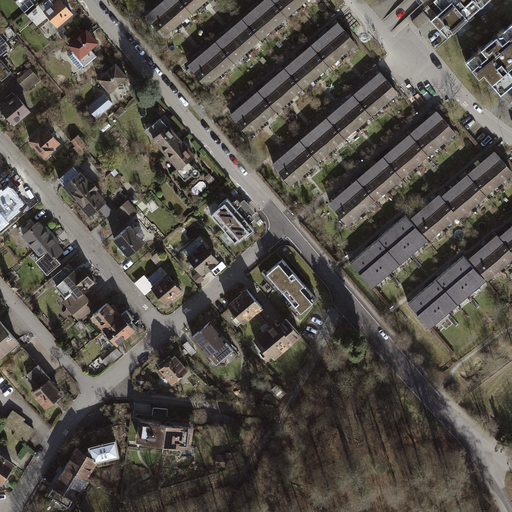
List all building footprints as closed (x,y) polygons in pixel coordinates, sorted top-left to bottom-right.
[(45,0),(36,8),(55,30),(71,16),(57,0),(54,0),(51,3),(49,0),(45,0)] [(179,0),(166,0),(161,5),(180,27),(193,15),(179,0)] [(203,0),(179,0),(193,15),(207,4),(203,0)] [(273,0),(267,0),(257,9),(275,29),(288,18),(273,0)] [(296,0),(273,0),(288,18),(302,6),(296,0)] [(438,0),(436,3),(444,12),(433,22),(449,40),(493,0),(438,0)] [(161,5),(147,16),(166,38),(180,27),(161,5)] [(257,9),(244,20),(261,41),(275,29),(257,9)] [(431,20),(425,13),(414,23),(420,30),(431,20)] [(244,20),(230,32),(248,52),(261,41),(244,20)] [(340,23),(327,35),(345,56),(359,44),(340,23)] [(511,27),(467,65),(482,82),(487,78),(504,97),(511,90),(511,27)] [(61,41),(83,67),(94,58),(90,53),(97,46),(85,31),(79,36),(75,30),(61,41)] [(230,32),(217,43),(234,64),(248,52),(230,32)] [(327,35),(313,46),(331,68),(345,56),(327,35)] [(217,43),(203,55),(221,75),(234,64),(217,43)] [(313,46),(300,58),(318,79),(331,68),(313,46)] [(203,55),(190,66),(207,87),(221,75),(203,55)] [(0,79),(1,78),(3,81),(12,74),(0,58),(0,79)] [(300,58),(286,70),(304,91),(318,79),(300,58)] [(108,96),(127,80),(113,65),(95,81),(108,96)] [(29,69),(15,80),(25,92),(39,81),(29,69)] [(286,70),(272,81),(291,103),(304,91),(286,70)] [(382,73),(368,85),(386,106),(400,94),(382,73)] [(272,81),(259,93),(277,114),(291,103),(272,81)] [(368,85),(355,97),(373,118),(386,106),(368,85)] [(259,93),(245,105),(263,126),(277,114),(259,93)] [(0,108),(0,109),(15,126),(30,113),(15,96),(13,97),(10,94),(2,101),(5,105),(0,108)] [(113,104),(104,94),(88,109),(97,119),(113,104)] [(355,97),(341,108),(360,129),(373,118),(355,97)] [(245,105),(232,116),(250,137),(263,126),(245,105)] [(158,106),(153,110),(159,116),(163,112),(158,106)] [(125,107),(117,114),(121,118),(129,112),(125,107)] [(341,108),(328,120),(346,141),(360,129),(341,108)] [(439,112),(426,124),(444,146),(458,134),(439,112)] [(160,117),(144,131),(161,151),(178,137),(160,117)] [(328,120),(314,132),(333,153),(346,141),(328,120)] [(105,133),(112,127),(108,123),(102,129),(105,133)] [(426,124),(412,135),(431,157),(444,146),(426,124)] [(30,142),(45,159),(54,151),(53,150),(60,144),(47,129),(41,135),(39,133),(30,142)] [(314,132),(301,143),(319,164),(333,153),(314,132)] [(412,135),(398,147),(417,169),(431,157),(412,135)] [(74,147),(81,141),(77,136),(69,142),(74,147)] [(178,137),(161,151),(172,164),(176,169),(174,171),(180,177),(188,170),(190,172),(190,176),(191,178),(195,178),(198,176),(198,172),(196,170),(192,170),(185,162),(193,155),(178,137)] [(78,152),(85,146),(81,141),(74,147),(78,152)] [(301,143),(287,155),(306,176),(319,164),(301,143)] [(398,147),(385,159),(403,180),(417,169),(398,147)] [(511,171),(497,153),(483,164),(501,186),(511,177),(511,171)] [(287,155),(274,167),(292,188),(306,176),(287,155)] [(385,159),(371,170),(390,192),(403,180),(385,159)] [(483,164),(470,176),(488,197),(501,186),(483,164)] [(58,180),(77,203),(95,188),(75,166),(58,180)] [(371,170),(357,182),(376,204),(390,192),(371,170)] [(207,174),(203,178),(208,184),(213,180),(207,174)] [(470,176),(456,187),(474,208),(488,197),(470,176)] [(357,182),(344,194),(362,215),(376,204),(357,182)] [(97,186),(95,188),(77,203),(91,218),(100,210),(108,219),(114,214),(106,205),(108,203),(102,197),(104,195),(97,186)] [(456,187),(443,198),(459,218),(461,220),(474,208),(456,187)] [(0,229),(6,224),(5,223),(17,212),(15,210),(22,204),(9,190),(3,195),(1,192),(0,193),(0,229)] [(344,194),(330,205),(349,227),(362,215),(344,194)] [(441,196),(427,208),(445,229),(459,218),(443,198),(441,196)] [(124,197),(116,203),(121,208),(128,202),(124,197)] [(224,232),(243,216),(239,211),(243,208),(238,202),(234,205),(230,200),(211,216),(224,232)] [(118,213),(123,219),(135,209),(130,203),(118,213)] [(427,208),(413,219),(431,241),(445,229),(427,208)] [(123,219),(128,225),(140,215),(135,209),(123,219)] [(248,244),(259,234),(252,226),(256,223),(251,217),(247,221),(243,216),(224,232),(237,247),(245,240),(248,244)] [(407,218),(380,241),(401,266),(428,243),(407,218)] [(23,237),(38,255),(57,239),(55,236),(54,238),(40,222),(23,237)] [(122,255),(124,258),(141,244),(138,240),(140,239),(140,235),(137,232),(133,231),(132,233),(127,228),(110,241),(117,250),(116,251),(120,256),(122,255)] [(511,228),(500,239),(511,253),(511,228)] [(498,237),(485,248),(503,270),(511,262),(511,253),(500,239),(498,237)] [(57,239),(38,255),(41,259),(37,263),(49,277),(62,265),(57,259),(66,252),(58,243),(60,241),(57,239)] [(221,263),(201,239),(183,255),(204,278),(221,263)] [(380,241),(353,264),(374,289),(401,266),(380,241)] [(485,248),(471,259),(489,281),(503,270),(485,248)] [(289,270),(278,258),(260,273),(274,289),(278,286),(289,299),(285,303),(296,316),(314,301),(300,284),(304,281),(293,267),(289,270)] [(466,258),(438,282),(459,306),(469,297),(487,282),(466,258)] [(60,277),(74,294),(64,303),(68,309),(64,313),(68,318),(73,313),(89,299),(83,292),(95,281),(81,265),(74,272),(70,268),(60,277)] [(170,277),(162,268),(148,280),(156,290),(154,291),(167,306),(184,292),(176,281),(177,280),(173,274),(170,277)] [(438,282),(410,305),(431,330),(459,306),(438,282)] [(265,305),(248,286),(227,303),(244,323),(265,305)] [(89,299),(73,313),(80,321),(102,302),(95,294),(89,299)] [(109,301),(92,316),(105,330),(122,314),(117,309),(116,309),(109,301)] [(122,314),(105,330),(104,331),(109,336),(109,335),(117,344),(133,329),(127,322),(131,320),(124,313),(122,314)] [(274,356),(300,335),(283,315),(279,319),(277,317),(253,337),(261,347),(259,348),(266,357),(271,353),(274,356)] [(18,337),(0,317),(0,352),(9,345),(12,348),(19,342),(16,338),(18,337)] [(235,348),(209,318),(193,331),(196,334),(193,336),(216,363),(235,348)] [(119,349),(103,362),(108,368),(124,354),(119,349)] [(190,368),(174,351),(157,366),(173,384),(190,368)] [(62,393),(38,366),(28,374),(39,387),(33,393),(46,407),(62,393)] [(143,375),(137,379),(141,385),(147,380),(143,375)] [(260,395),(264,388),(255,383),(251,390),(260,395)] [(276,384),(271,389),(281,397),(285,393),(276,384)] [(168,410),(154,408),(153,415),(167,417),(168,410)] [(13,436),(25,444),(34,432),(23,423),(25,420),(13,412),(5,422),(3,425),(15,433),(13,436)] [(135,440),(163,444),(166,421),(138,418),(135,440)] [(163,444),(191,447),(194,425),(166,421),(163,444)] [(77,446),(63,468),(84,480),(95,462),(120,456),(116,438),(85,445),(82,449),(77,446)] [(0,481),(14,462),(0,452),(0,481)] [(228,455),(217,454),(216,465),(226,467),(228,455)] [(68,505),(84,480),(63,468),(48,493),(68,505)]
